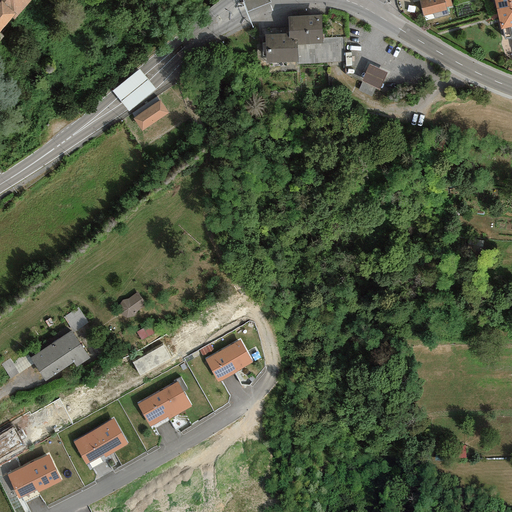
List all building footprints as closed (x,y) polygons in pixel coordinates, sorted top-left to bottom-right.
[(0,0),(0,35),(37,0),(0,0)] [(420,0),(419,0),(423,16),(447,10),(446,7),(452,6),(450,0),(420,0)] [(511,5),(511,0),(494,0),(496,9),(511,5)] [(511,39),(511,5),(496,9),(500,29),(502,29),(504,39),(511,38),(511,39)] [(297,44),(322,43),(321,15),(288,16),(288,34),(265,35),(266,63),(298,62),(297,44)] [(380,85),(387,69),(369,61),(362,77),(380,85)] [(139,65),(111,88),(124,104),(128,109),(156,86),(152,83),(139,65)] [(160,97),(133,116),(142,128),(168,109),(160,97)] [(118,302),(127,317),(147,303),(138,289),(118,302)] [(69,313),(76,327),(88,320),(81,307),(69,313)] [(74,326),(30,352),(45,376),(74,358),(77,363),(91,355),(74,326)] [(241,336),(205,356),(218,379),(254,359),(241,336)] [(165,342),(133,355),(139,370),(171,357),(165,342)] [(192,403),(179,378),(137,400),(150,425),(192,403)] [(87,461),(128,439),(115,415),(73,437),(87,461)] [(13,430),(0,436),(0,461),(23,449),(13,430)] [(50,450),(7,469),(19,495),(61,475),(50,450)]
